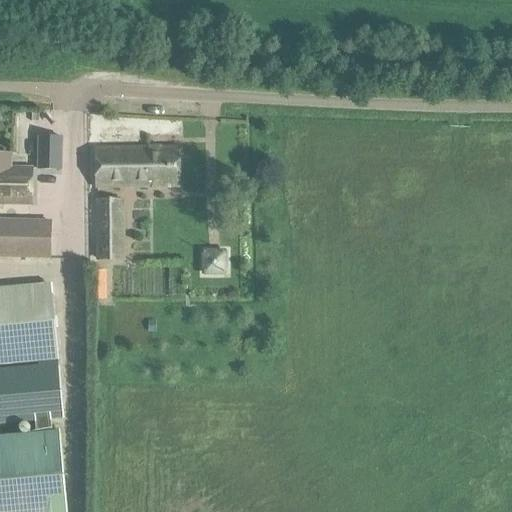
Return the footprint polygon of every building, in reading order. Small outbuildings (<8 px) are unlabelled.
[(90,113),(90,134),(181,135),(182,115),(90,113)] [(39,138),(38,158),(38,171),(63,172),(64,137),(39,138)] [(180,187),(179,149),(98,150),(99,188),(180,187)] [(33,169),(11,168),(11,155),(0,154),(0,205),(32,206),(33,169)] [(125,200),(99,200),(99,261),(125,261),(125,200)] [(0,219),(0,240),(37,242),(37,234),(38,220),(0,219)] [(222,247),(198,249),(199,273),(223,271),(222,247)] [(106,272),(98,272),(98,299),(106,299),(106,272)] [(50,285),(0,289),(0,364),(57,359),(50,285)] [(149,321),(149,332),(156,333),(157,321),(149,321)] [(37,435),(0,437),(0,511),(66,511),(59,433),(53,433),(52,419),(63,418),(58,364),(0,369),(0,423),(36,421),(37,435)]
